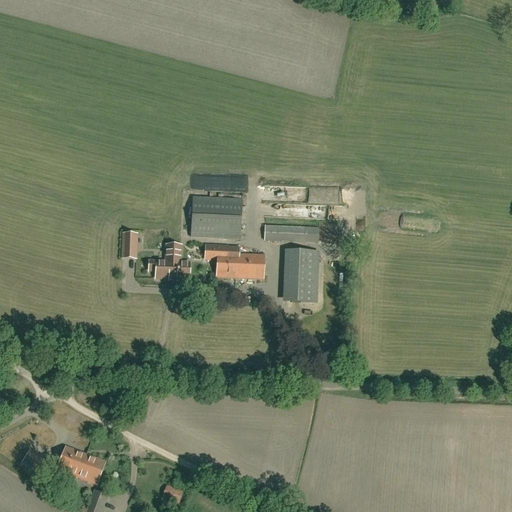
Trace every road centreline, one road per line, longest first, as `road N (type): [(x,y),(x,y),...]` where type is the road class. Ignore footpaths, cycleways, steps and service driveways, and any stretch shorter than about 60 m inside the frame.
road 1 (unclassified): [(511,393),(111,378),(49,399)]
road 2 (track): [(278,511),(59,394)]
